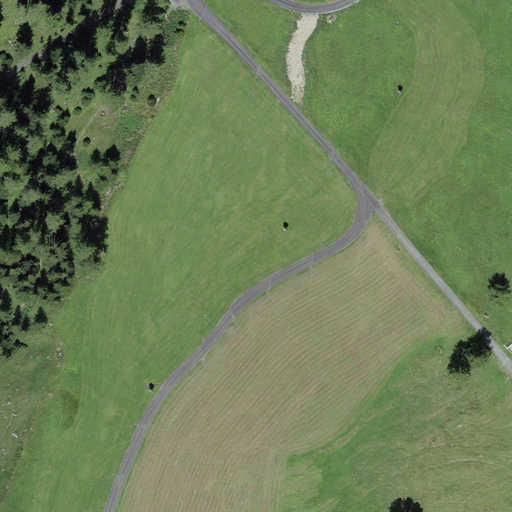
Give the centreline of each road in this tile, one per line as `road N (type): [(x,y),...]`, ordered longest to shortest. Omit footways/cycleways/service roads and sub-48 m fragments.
road 1 (track): [(108,511),(162,391),(244,300),(341,242),(370,202)]
road 2 (track): [(370,202),(193,0)]
road 3 (track): [(511,370),(370,202)]
road 4 (track): [(124,0),(0,81)]
